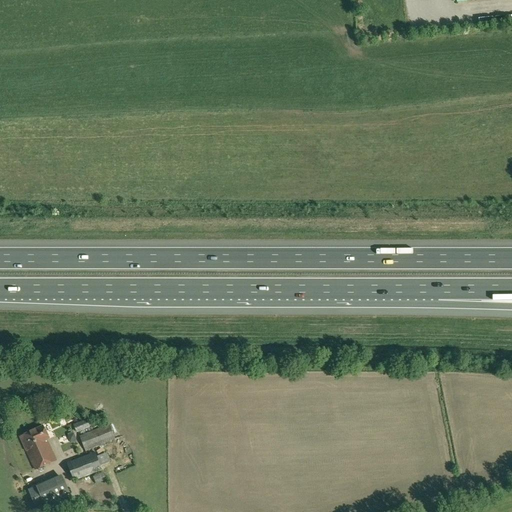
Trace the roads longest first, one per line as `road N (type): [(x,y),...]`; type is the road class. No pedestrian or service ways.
road 1 (motorway): [(511,258),(0,258)]
road 2 (motorway): [(0,289),(438,288)]
